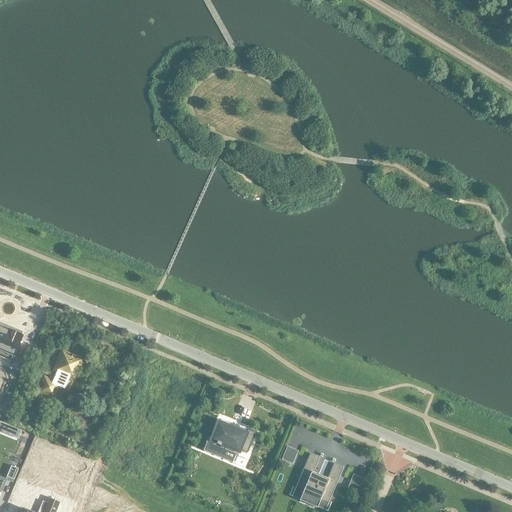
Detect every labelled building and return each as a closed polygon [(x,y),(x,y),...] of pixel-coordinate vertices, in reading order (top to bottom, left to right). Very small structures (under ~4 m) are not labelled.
[(0,349),(14,356),(22,336),(21,335),(20,333),(19,332),(18,330),(16,330),(14,329),(12,330),(10,331),(0,326),(0,349)] [(54,400),(60,386),(65,388),(69,379),(75,382),(85,359),(61,349),(52,372),(56,374),(53,379),(44,375),(36,393),(54,400)] [(221,423),(213,440),(218,443),(218,444),(222,446),(222,444),(226,446),(224,450),(238,456),(240,450),(249,454),(257,434),(249,430),(248,431),(240,427),(235,424),(234,428),(221,423)] [(8,425),(5,432),(11,435),(14,428),(8,425)] [(213,433),(207,430),(204,436),(210,439),(213,433)] [(287,446),(282,459),(293,464),(298,451),(297,451),(288,448),(288,447),(287,446)] [(343,468),(334,464),(328,479),(313,472),(319,458),(310,454),(295,490),(328,504),(343,468)] [(11,465),(7,476),(14,479),(19,468),(11,465)] [(353,474),(348,487),(359,492),(364,479),(363,479),(354,476),(354,475),(353,474)] [(55,511),(60,502),(50,498),(47,504),(43,502),(38,511),(31,511),(22,508),(21,511),(18,510),(17,511),(55,511)]
